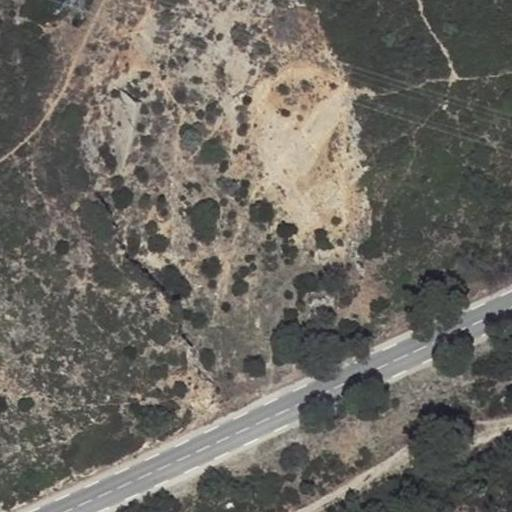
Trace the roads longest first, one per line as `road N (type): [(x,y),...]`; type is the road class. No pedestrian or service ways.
road 1 (secondary): [(56,511),(511,304)]
road 2 (track): [(282,511),(427,449),(511,423)]
